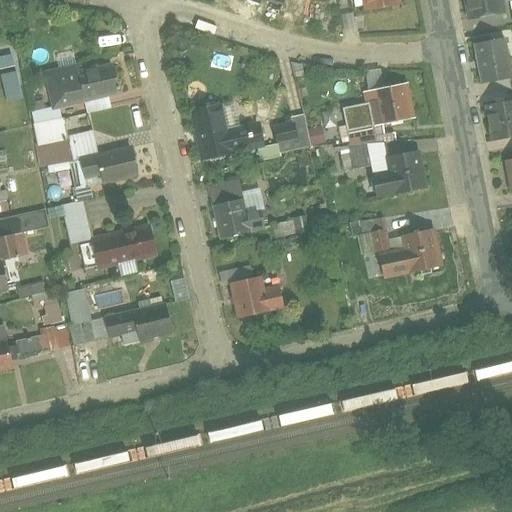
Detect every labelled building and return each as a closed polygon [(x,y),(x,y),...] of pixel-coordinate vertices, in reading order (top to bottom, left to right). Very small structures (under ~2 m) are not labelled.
[(364,0),(366,9),(401,4),(400,0),(364,0)] [(464,0),(468,19),(507,11),(505,1),(510,0),(464,0)] [(502,37),(471,42),(478,82),(509,77),(502,37)] [(74,62),(41,69),(49,105),(50,107),(56,105),(81,100),(106,94),(117,91),(110,61),(76,69),(74,62)] [(371,91),(385,88),(381,69),(367,72),(371,91)] [(415,119),(409,84),(385,88),(371,91),(369,91),(371,102),(346,107),(350,130),(375,126),(415,119)] [(106,94),(81,100),(84,112),(108,106),(106,94)] [(511,97),(484,102),(490,141),(511,137),(511,97)] [(219,101),(187,108),(198,159),(261,146),(256,119),(224,126),(219,101)] [(63,134),(64,133),(61,116),(58,117),(56,105),(50,107),(49,105),(28,109),(35,144),(64,139),(63,134)] [(271,131),(275,152),(308,146),(301,112),(287,115),(290,127),(271,131)] [(377,141),(375,126),(350,130),(353,144),(377,141)] [(75,155),(94,151),(90,128),(64,133),(63,134),(64,139),(68,159),(76,157),(75,155)] [(135,175),(129,144),(94,151),(75,155),(76,157),(82,186),(72,188),(75,200),(81,199),(90,197),(87,184),(135,175)] [(427,188),(421,151),(389,157),(391,170),(373,174),(377,197),(427,188)] [(43,156),(46,172),(66,168),(63,153),(43,156)] [(511,154),(501,157),(507,192),(511,191),(511,154)] [(205,183),(216,235),(245,229),(244,225),(260,222),(257,206),(242,209),(236,177),(205,183)] [(0,199),(10,197),(8,188),(0,189),(0,199)] [(89,234),(81,199),(75,200),(58,204),(67,242),(89,237),(88,234),(89,234)] [(0,217),(0,251),(2,258),(19,255),(14,232),(49,225),(45,208),(0,217)] [(373,232),(377,251),(391,249),(386,217),(361,221),(363,234),(373,232)] [(291,219),(269,224),(272,237),(294,233),(291,219)] [(154,253),(146,220),(89,234),(88,234),(89,237),(96,267),(154,253)] [(443,267),(436,230),(402,236),(404,250),(380,255),(384,278),(443,267)] [(260,285),(258,273),(227,279),(234,315),(264,310),(264,308),(280,305),(276,282),(260,285)] [(164,298),(100,313),(106,336),(115,334),(117,343),(171,330),(164,298)] [(38,304),(39,324),(58,323),(57,303),(38,304)] [(66,322),(71,344),(93,339),(88,317),(66,322)] [(15,338),(18,354),(43,349),(39,333),(15,338)] [(8,335),(0,337),(0,370),(15,367),(8,335)]
